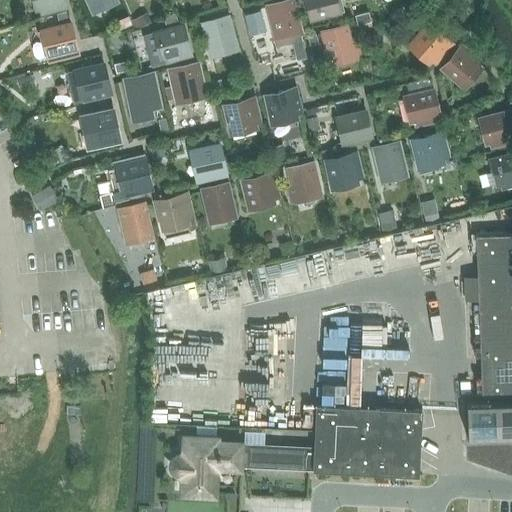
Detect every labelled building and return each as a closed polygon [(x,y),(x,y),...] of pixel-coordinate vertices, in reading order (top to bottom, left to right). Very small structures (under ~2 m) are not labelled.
[(41,17),(69,10),(66,0),(31,0),(35,12),(39,11),(41,17)] [(84,0),(90,13),(117,0),(119,4),(123,2),(122,0),(84,0)] [(274,42),(304,34),(294,0),(282,0),(264,5),(274,42)] [(306,0),(311,19),(335,13),(331,0),(306,0)] [(210,59),(240,51),(230,14),(200,22),(210,59)] [(52,63),(80,56),(72,21),(39,29),(46,58),(51,57),(52,63)] [(152,31),(152,32),(142,35),(151,66),(165,63),(166,64),(194,57),(184,22),(152,31)] [(434,61),(450,42),(429,24),(413,42),(434,61)] [(332,34),(323,37),(329,60),(344,57),(345,61),(360,57),(356,43),(351,44),(346,26),(331,30),(332,34)] [(460,83),(479,62),(461,46),(442,67),(460,83)] [(85,103),(113,96),(105,61),(72,69),(79,98),(84,97),(85,103)] [(174,106),(209,98),(200,61),(166,68),(174,106)] [(129,115),(163,108),(155,71),(121,78),(129,115)] [(299,115),(303,114),(297,86),(262,94),(270,126),(300,119),(299,115)] [(414,128),(443,121),(435,87),(402,95),(409,124),(413,123),(414,128)] [(258,124),(262,123),(256,95),(221,104),(229,136),(259,129),(258,124)] [(341,145),(374,138),(366,108),(334,116),(341,145)] [(114,111),(85,117),(92,149),(95,148),(121,142),(114,111)] [(478,119),(484,143),(478,144),(481,154),(490,151),(489,147),(511,140),(511,126),(508,111),(478,119)] [(445,159),(450,158),(444,129),(408,138),(416,171),(446,163),(445,159)] [(380,184),(409,177),(400,140),(371,147),(380,184)] [(200,183),(229,176),(221,142),(188,149),(195,179),(199,178),(200,183)] [(359,179),(364,178),(358,150),(323,158),(330,191),(360,184),(359,179)] [(503,187),(511,184),(511,154),(495,159),(503,187)] [(146,198),(145,193),(154,191),(146,156),(113,164),(114,166),(107,168),(104,169),(110,192),(99,195),(100,197),(99,197),(101,206),(102,206),(103,208),(115,205),(115,203),(130,199),(131,201),(146,198)] [(294,204),(323,198),(315,160),(285,167),(289,186),(285,187),(289,204),(293,203),(294,204)] [(275,199),(281,198),(274,170),(239,178),(247,211),(276,204),(275,199)] [(208,225),(238,218),(229,181),(199,188),(208,225)] [(59,200),(50,184),(30,195),(39,211),(59,200)] [(161,232),(165,231),(166,237),(198,229),(195,219),(189,191),(153,199),(161,232)] [(125,245),(155,238),(146,201),(116,208),(125,245)] [(511,394),(511,233),(476,235),(481,396),(511,394)] [(511,400),(466,402),(468,438),(511,435),(511,400)] [(313,448),(312,470),(418,475),(419,454),(420,432),(421,410),(315,404),(314,426),(313,446),(313,448)] [(171,462),(171,466),(172,470),(175,473),(179,475),(182,475),(182,493),(214,494),(215,466),(239,467),(312,470),(313,448),(313,446),(239,443),(240,427),(194,426),(194,437),(184,437),(183,455),(179,455),(176,456),(173,459),(171,462)]
